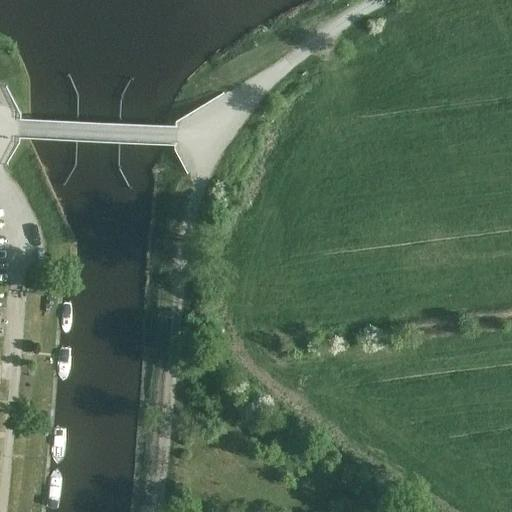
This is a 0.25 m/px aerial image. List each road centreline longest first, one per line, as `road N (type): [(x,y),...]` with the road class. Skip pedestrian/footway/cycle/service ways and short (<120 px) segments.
road 1 (unclassified): [(199,129),(360,11),(389,0)]
road 2 (unclassified): [(0,128),(175,136)]
